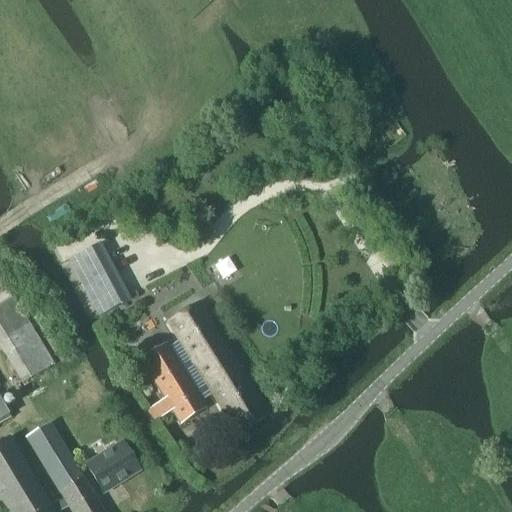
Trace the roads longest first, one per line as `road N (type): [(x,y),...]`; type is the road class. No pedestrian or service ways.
road 1 (unclassified): [(511,263),(239,511)]
road 2 (track): [(0,225),(156,131)]
